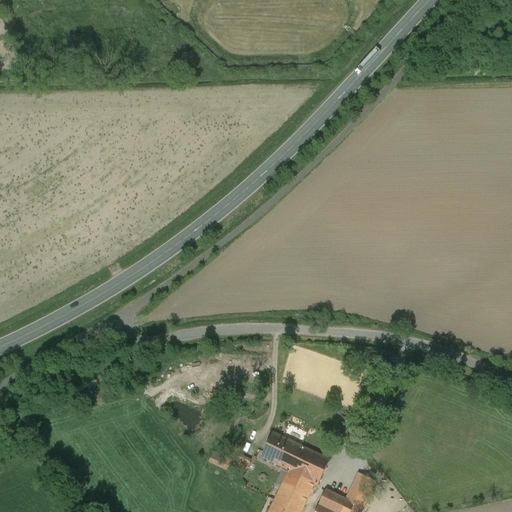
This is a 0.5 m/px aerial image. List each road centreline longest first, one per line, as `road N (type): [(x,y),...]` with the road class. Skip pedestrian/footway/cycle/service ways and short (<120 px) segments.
road 1 (primary): [(430,0),(301,138),(209,219),(112,287),(0,347)]
road 2 (unclassified): [(511,381),(451,354),(370,336),(245,328),(142,340),(118,318)]
